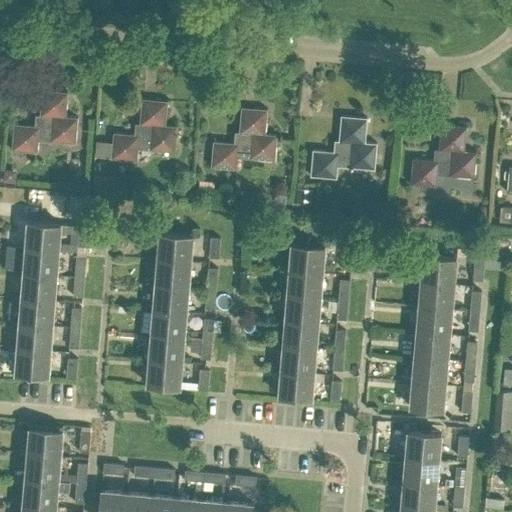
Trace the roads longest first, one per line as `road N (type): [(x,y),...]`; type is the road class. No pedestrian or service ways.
road 1 (residential): [(511,34),(468,59),(442,62),(0,22)]
road 2 (residential): [(350,511),(356,442),(194,423)]
